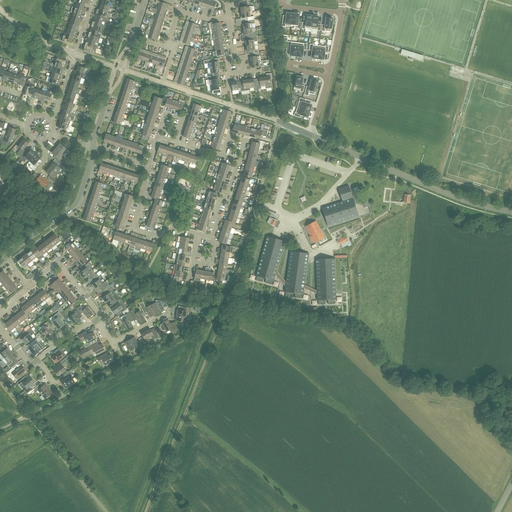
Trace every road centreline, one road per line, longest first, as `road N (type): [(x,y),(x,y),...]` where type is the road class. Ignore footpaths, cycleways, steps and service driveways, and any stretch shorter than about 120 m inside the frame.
road 1 (residential): [(511,210),(457,197),(309,134)]
road 2 (track): [(146,511),(224,312)]
road 3 (unclassified): [(105,511),(0,380)]
road 4 (unclassified): [(93,147),(143,0)]
road 5 (track): [(183,414),(303,511)]
road 6 (residential): [(198,233),(175,227),(155,235),(133,226),(149,165)]
